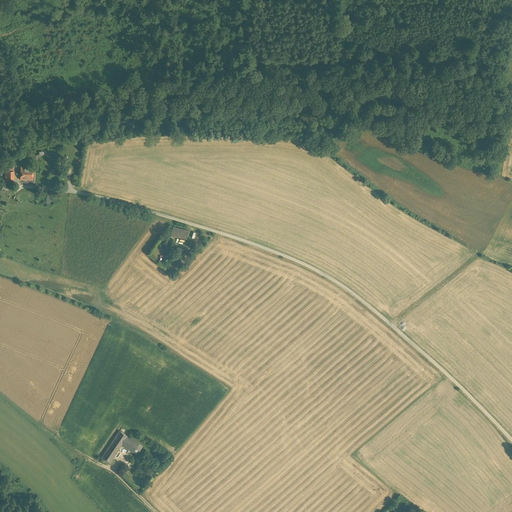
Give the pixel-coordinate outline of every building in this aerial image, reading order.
[(28,175),(21,174),(21,179),(32,179),(33,167),(28,167),(28,175)] [(177,227),(173,226),(171,234),(178,237),(180,232),(176,231),(177,227)] [(189,231),(177,227),(176,231),(180,232),(178,237),(186,239),(189,231)] [(128,436),(120,430),(118,434),(126,439),(128,436)] [(118,434),(102,457),(110,463),(122,445),(126,439),(118,434)] [(140,444),(128,436),(126,439),(122,445),(134,453),(140,444)] [(140,444),(134,453),(137,455),(143,446),(140,444)]
